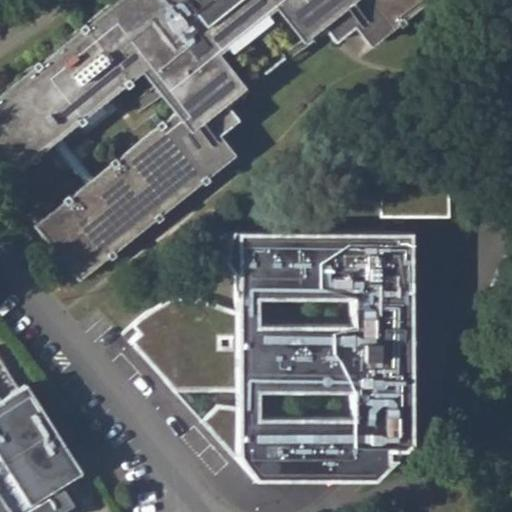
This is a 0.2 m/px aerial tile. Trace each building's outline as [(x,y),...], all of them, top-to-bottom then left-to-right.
[(111,0),(0,89),(0,155),(13,172),(31,158),(35,163),(43,157),(39,152),(52,142),(60,135),(78,121),(82,126),(89,120),(86,115),(127,82),(131,87),(138,81),(134,76),(140,70),(176,115),(169,120),(165,115),(158,121),(162,126),(121,159),(117,154),(109,160),(113,165),(95,180),(87,186),(75,196),(70,191),(63,197),(67,202),(39,224),(56,246),(51,250),(58,259),(63,255),(80,276),(104,257),(108,254),(113,260),(119,255),(114,249),(154,217),(159,223),(166,217),(161,211),(203,178),(207,184),(214,179),(210,173),(235,153),(219,134),(239,118),(223,98),(242,83),(215,49),(273,3),(299,36),(317,22),(332,41),(352,25),(368,46),(396,24),(400,30),(407,24),(403,18),(424,0),(111,0)] [(511,76),(503,102),(511,105),(511,76)] [(52,142),(87,186),(95,180),(60,135),(52,142)] [(414,171),(380,175),(380,209),(448,209),(448,171),(414,171)] [(407,441),(408,416),(408,230),(244,230),(244,231),(244,262),(235,262),(235,273),(234,273),(234,309),(199,298),(173,294),(149,307),(138,316),(145,325),(137,332),(128,340),(172,389),(235,389),(235,406),(216,404),(199,419),(233,457),(236,454),(252,478),(351,478),(370,477),(407,441)] [(235,231),(235,262),(244,262),(244,231),(235,231)] [(130,323),(137,332),(145,325),(138,316),(130,323)] [(0,511),(55,511),(70,504),(56,482),(71,474),(17,386),(0,360),(0,511)]
